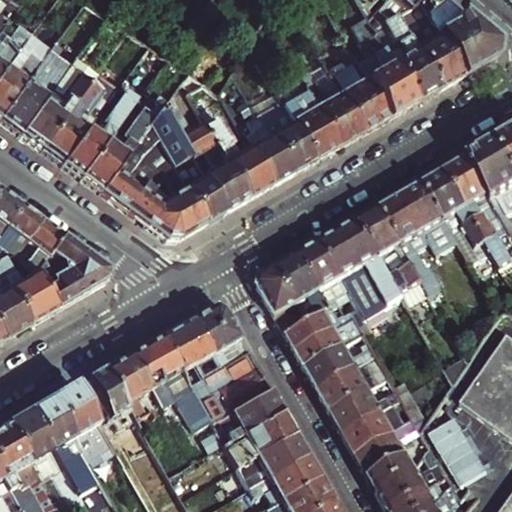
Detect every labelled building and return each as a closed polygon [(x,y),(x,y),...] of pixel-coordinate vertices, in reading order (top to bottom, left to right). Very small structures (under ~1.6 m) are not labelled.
[(0,35),(19,9),(10,3),(5,0),(0,0),(0,4),(4,7),(0,11),(0,35)] [(351,0),(364,22),(367,28),(371,23),(375,19),(366,12),(375,1),(384,8),(391,0),(351,0)] [(445,4),(440,0),(391,0),(384,8),(378,16),(389,26),(397,21),(417,10),(420,7),(427,19),(431,16),(445,4)] [(378,16),(384,8),(375,1),(366,12),(375,19),(378,16)] [(495,46),(445,4),(431,16),(435,21),(441,16),(456,30),(479,71),(494,63),(495,46)] [(406,38),(438,95),(462,81),(427,19),(420,7),(417,10),(397,21),(401,28),(413,21),(418,30),(406,38)] [(462,81),(479,71),(456,30),(441,16),(435,21),(431,16),(427,19),(462,81)] [(395,49),(383,56),(413,109),(438,95),(406,38),(401,28),(397,21),(389,26),(377,33),(372,36),(375,42),(386,32),(395,49)] [(356,68),(388,124),(413,109),(383,56),(375,42),(372,36),(367,28),(364,22),(349,30),(367,61),(356,68)] [(377,33),(371,23),(367,28),(372,36),(377,33)] [(0,35),(0,53),(9,41),(0,35)] [(30,36),(25,44),(33,50),(39,43),(30,36)] [(0,78),(20,50),(9,41),(0,53),(0,78)] [(331,85),(362,139),(388,124),(356,68),(352,61),(342,67),(327,41),(320,45),(323,50),(314,55),(323,71),(331,85)] [(0,78),(0,121),(51,51),(39,43),(33,50),(25,44),(20,50),(0,78)] [(51,51),(0,121),(0,124),(18,138),(51,93),(74,61),(80,53),(68,45),(61,55),(53,49),(51,51)] [(96,77),(74,61),(51,93),(61,100),(76,78),(84,84),(87,79),(92,82),(95,78),(96,77)] [(323,71),(310,78),(318,92),(331,85),(323,71)] [(337,152),(362,139),(331,85),(318,92),(310,78),(309,75),(297,82),(298,83),(337,152)] [(40,153),(92,82),(87,79),(84,84),(76,78),(61,100),(51,93),(18,138),(40,153)] [(61,168),(115,93),(95,78),(92,82),(40,153),(61,168)] [(201,89),(186,78),(179,88),(191,96),(201,89)] [(337,152),(298,83),(287,90),(294,100),(280,108),(291,127),(314,166),(337,152)] [(248,203),(272,190),(250,152),(235,160),(229,149),(232,148),(209,107),(218,102),(201,89),(191,96),(187,98),(203,126),(216,148),(248,203)] [(121,98),(115,93),(61,168),(79,182),(115,133),(136,104),(124,95),(121,98)] [(162,111),(166,105),(158,99),(154,104),(152,103),(148,104),(123,138),(115,133),(79,182),(99,197),(162,111)] [(216,148),(203,126),(191,133),(171,99),(166,105),(162,111),(190,159),(192,162),(204,155),(216,148)] [(281,133),(269,112),(261,100),(248,107),(255,119),(259,117),(293,177),(314,166),(291,127),(281,133)] [(279,106),(269,112),(281,133),(291,127),(280,108),(279,106)] [(272,190),(293,177),(259,117),(255,119),(248,107),(230,118),(244,141),(250,152),(272,190)] [(162,111),(99,197),(164,244),(177,245),(206,228),(185,192),(175,175),(172,170),(190,159),(162,111)] [(511,137),(495,147),(511,176),(511,137)] [(235,160),(250,152),(244,141),(232,148),(229,149),(235,160)] [(511,176),(495,147),(466,164),(507,236),(510,241),(511,240),(511,227),(509,223),(511,221),(511,176)] [(224,217),(248,203),(216,148),(204,155),(214,173),(202,180),(224,217)] [(224,217),(202,180),(192,162),(190,159),(172,170),(175,175),(183,171),(192,187),(185,192),(206,228),(224,217)] [(446,176),(491,256),(501,273),(511,267),(511,263),(499,241),(507,236),(466,164),(446,176)] [(468,269),(491,256),(446,176),(422,190),(455,248),(468,269)] [(380,214),(429,298),(441,292),(443,287),(434,270),(428,269),(419,252),(432,245),(439,258),(455,248),(422,190),(380,214)] [(0,237),(19,212),(0,197),(0,237)] [(19,212),(0,237),(0,254),(2,256),(5,256),(10,260),(13,258),(18,255),(24,248),(40,227),(19,212)] [(408,311),(429,298),(380,214),(357,227),(369,247),(370,246),(403,303),(408,311)] [(61,242),(40,227),(24,248),(34,256),(24,269),(33,279),(40,269),(48,260),(61,242)] [(357,227),(321,248),(356,308),(359,314),(365,324),(403,303),(370,246),(369,247),(357,227)] [(106,276),(61,242),(48,260),(59,268),(59,271),(65,276),(49,285),(40,269),(33,279),(54,315),(105,286),(106,276)] [(356,308),(321,248),(299,260),(331,315),(340,310),(343,315),(356,308)] [(48,260),(40,269),(49,285),(65,276),(59,271),(59,268),(48,260)] [(299,260),(277,273),(299,310),(303,307),(306,312),(312,309),(316,315),(305,321),(302,323),(305,330),(331,315),(299,260)] [(0,281),(28,330),(54,315),(33,279),(18,287),(3,261),(0,261),(0,281)] [(299,310),(277,273),(261,282),(258,292),(287,341),(305,330),(302,323),(305,321),(299,310)] [(0,342),(2,345),(28,330),(0,281),(0,342)] [(214,310),(192,323),(219,371),(248,354),(224,312),(214,310)] [(305,330),(287,341),(296,357),(335,335),(349,327),(354,323),(351,318),(347,320),(343,315),(340,310),(331,315),(305,330)] [(359,314),(351,318),(354,323),(364,340),(371,336),(365,324),(359,314)] [(219,371),(192,323),(157,343),(208,428),(269,393),(248,354),(219,371)] [(349,333),(356,345),(364,340),(354,323),(349,327),(351,331),(349,333)] [(335,335),(296,357),(305,373),(344,351),(335,335)] [(511,511),(511,346),(505,342),(458,409),(511,447),(511,501),(504,511),(511,511)] [(221,449),(208,428),(157,343),(135,355),(129,359),(150,394),(152,393),(162,410),(165,408),(182,399),(205,441),(191,448),(226,511),(259,511),(252,500),(248,492),(235,471),(221,449)] [(344,351),(305,373),(318,395),(357,373),(376,362),(372,354),(352,365),(344,351)] [(145,409),(150,407),(144,397),(150,394),(129,359),(104,373),(133,425),(149,416),(145,409)] [(357,373),(318,395),(331,417),(369,395),(389,384),(376,362),(357,373)] [(133,425),(104,373),(87,383),(121,442),(138,433),(133,425)] [(94,446),(104,440),(75,390),(52,403),(83,457),(88,466),(95,463),(97,467),(90,470),(101,489),(114,482),(94,446)] [(221,449),(282,415),(269,393),(208,428),(221,449)] [(377,408),(369,395),(331,417),(343,439),(401,406),(396,397),(377,408)] [(412,399),(401,406),(413,427),(421,440),(428,428),(412,399)] [(52,403),(29,416),(83,511),(101,511),(91,493),(93,492),(75,461),(83,457),(52,403)] [(356,460),(413,427),(401,406),(343,439),(356,460)] [(294,437),(282,415),(221,449),(235,471),(294,437)] [(83,511),(29,416),(5,430),(35,482),(37,485),(49,479),(67,511),(83,511)] [(421,440),(413,427),(356,460),(368,482),(407,461),(421,440)] [(0,432),(0,482),(17,511),(39,511),(25,488),(35,482),(5,430),(0,432)] [(235,471),(248,492),(307,459),(294,437),(235,471)] [(415,475),(377,497),(385,511),(396,511),(427,495),(424,490),(439,471),(430,456),(426,459),(415,475)] [(307,459),(248,492),(252,500),(271,489),(279,504),(319,481),(307,459)] [(368,482),(377,497),(415,475),(407,461),(368,482)] [(271,511),(317,511),(332,504),(319,481),(279,504),(270,509),(271,511)] [(17,511),(0,482),(0,511),(17,511)] [(427,495),(396,511),(431,511),(436,509),(427,495)]
